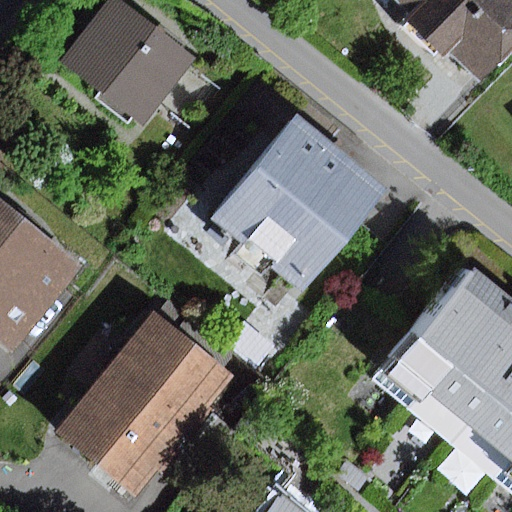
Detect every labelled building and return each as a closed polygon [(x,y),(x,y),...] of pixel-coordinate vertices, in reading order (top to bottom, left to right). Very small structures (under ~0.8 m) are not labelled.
[(113,0),(64,63),(146,127),(198,61),(120,0),(113,0)] [(454,52),(484,84),(511,58),(511,0),(407,0),(420,12),(411,21),(447,59),(454,52)] [(217,222),(306,295),(388,196),(299,122),(217,222)] [(0,337),(20,354),(87,272),(0,201),(0,337)] [(511,478),(511,301),(475,270),(388,371),(511,478)] [(138,497),(236,377),(157,313),(59,434),(138,497)] [(346,462),(336,474),(361,494),(371,481),(346,462)] [(301,511),(284,498),(272,511),(301,511)]
